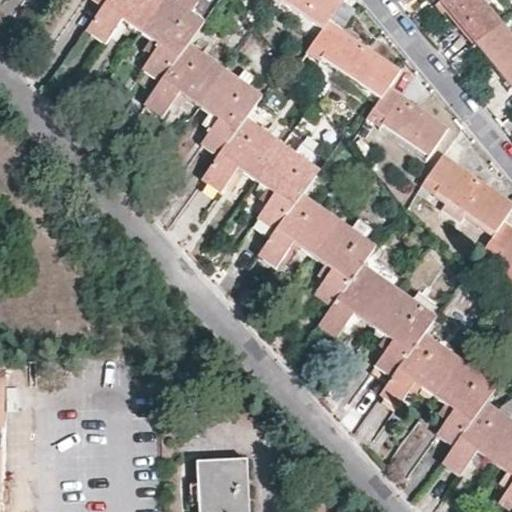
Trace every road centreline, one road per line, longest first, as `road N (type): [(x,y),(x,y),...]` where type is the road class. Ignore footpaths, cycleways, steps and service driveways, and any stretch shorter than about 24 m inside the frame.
road 1 (residential): [(396,511),(0,70)]
road 2 (residential): [(511,161),(376,0)]
